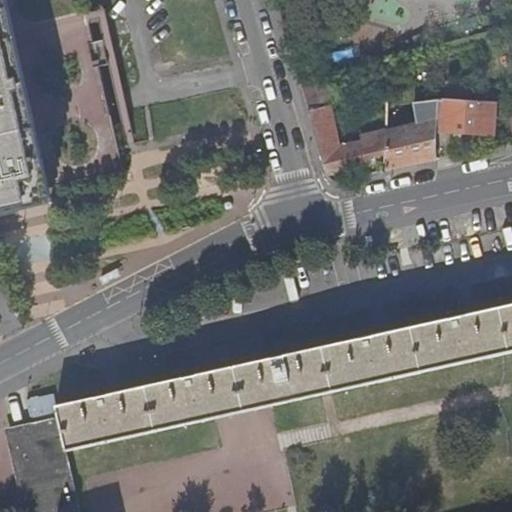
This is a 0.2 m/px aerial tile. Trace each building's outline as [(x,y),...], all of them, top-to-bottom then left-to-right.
[(0,0),(0,198),(43,189),(45,184),(2,0),(0,0)] [(2,0),(45,184),(123,166),(99,64),(107,62),(102,37),(93,39),(89,21),(84,0),(2,0)] [(330,106),(326,77),(300,82),(327,176),(386,163),(387,137),(380,135),(363,139),(364,144),(339,150),(335,134),(340,133),(337,123),(332,124),(327,108),(330,106)] [(457,133),(490,135),(492,103),(469,101),(471,84),(441,82),(440,99),(436,149),(438,158),(456,154),(457,133)] [(422,123),(388,132),(387,137),(386,163),(387,170),(411,165),(438,158),(436,149),(440,99),(422,102),(422,123)] [(511,305),(56,407),(66,451),(511,352),(511,305)] [(12,430),(31,511),(79,511),(66,451),(56,407),(54,394),(30,400),(27,401),(32,425),(12,430)]
